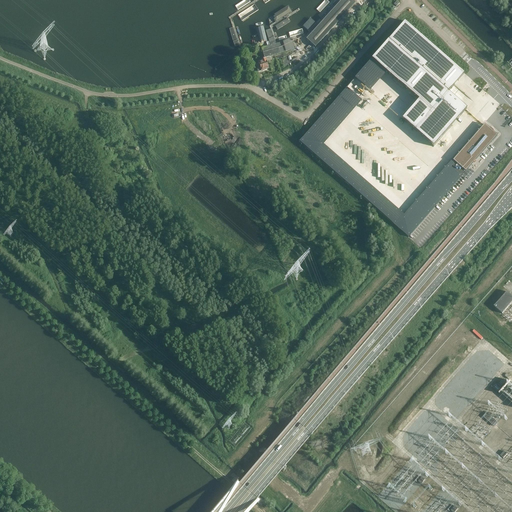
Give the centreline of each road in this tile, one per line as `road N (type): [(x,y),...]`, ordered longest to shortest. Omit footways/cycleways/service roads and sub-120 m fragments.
road 1 (secondary): [(511,175),(224,511)]
road 2 (secondary): [(237,511),(511,195)]
road 3 (track): [(0,280),(263,511)]
road 4 (unclassified): [(233,86),(102,95),(0,58)]
road 5 (unclassified): [(233,86),(303,116),(407,0)]
road 6 (unclassified): [(511,102),(407,0)]
